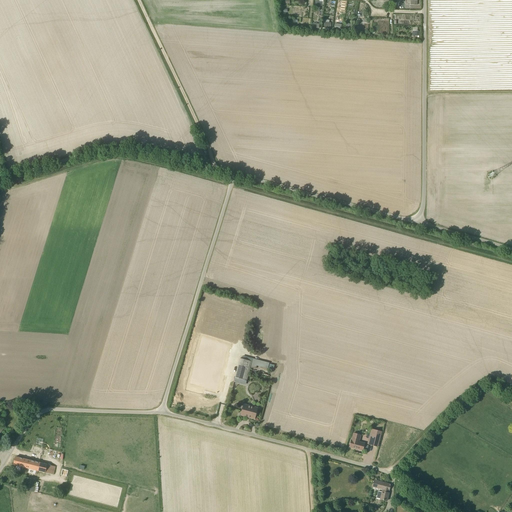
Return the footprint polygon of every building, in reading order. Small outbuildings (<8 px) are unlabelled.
[(200,337),(187,391),(202,395),(203,390),(218,394),(230,344),(200,337)] [(248,374),(239,371),(237,371),(235,378),(241,379),(247,381),(247,380),(248,376),(248,374)] [(255,419),(258,408),(243,404),(240,415),(255,419)] [(367,444),(377,447),(381,432),(371,429),(367,444)] [(363,451),(365,443),(359,442),(361,435),(353,433),(352,440),(351,440),(349,447),(363,451)] [(16,457),(14,465),(53,475),(55,467),(16,457)] [(40,480),(36,480),(26,478),(24,490),(29,491),(38,492),(40,480)] [(380,499),(386,501),(391,484),(374,480),(372,487),(383,489),(380,499)]
